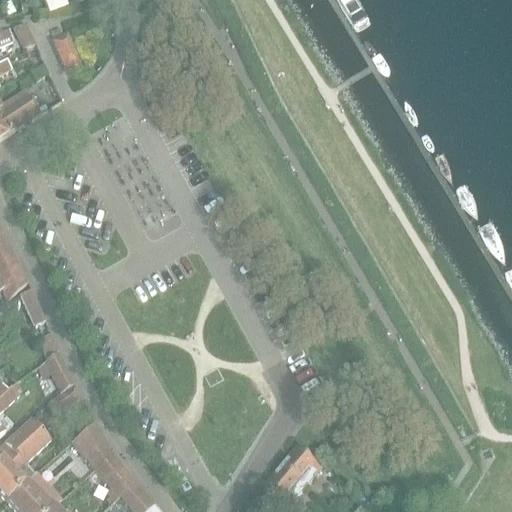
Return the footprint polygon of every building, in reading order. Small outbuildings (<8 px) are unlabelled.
[(23,51),(36,48),(25,28),(13,31),(23,51)] [(0,47),(13,43),(9,32),(0,34),(0,47)] [(72,68),(80,64),(67,36),(52,43),(64,71),(72,68)] [(0,66),(0,77),(12,71),(7,63),(0,66)] [(36,84),(49,76),(44,66),(30,74),(36,84)] [(0,111),(1,112),(0,112),(0,142),(47,113),(45,108),(36,113),(25,94),(0,108),(0,111)] [(0,273),(15,260),(0,229),(0,273)] [(0,292),(1,292),(7,304),(27,286),(15,260),(0,273),(0,292)] [(31,293),(19,298),(33,330),(45,325),(31,293)] [(40,346),(48,363),(58,356),(50,337),(44,340),(45,343),(40,346)] [(36,371),(42,382),(49,378),(61,397),(74,388),(58,356),(48,363),(42,367),(36,371)] [(0,429),(0,415),(18,398),(15,395),(19,391),(15,387),(8,393),(0,400),(0,439),(5,435),(0,429)] [(81,402),(74,388),(61,397),(61,398),(49,406),(58,418),(81,402)] [(0,463),(0,488),(50,442),(31,422),(5,447),(0,451),(0,460),(2,462),(0,463)] [(113,456),(105,443),(93,425),(70,446),(95,473),(113,456)] [(0,488),(0,498),(13,511),(43,484),(36,476),(35,476),(26,466),(51,444),(50,442),(0,488)] [(282,470),(306,490),(321,472),(297,452),(282,470)] [(123,470),(113,456),(95,473),(119,501),(120,500),(135,485),(123,470)] [(306,490),(282,470),(266,489),(290,509),(306,490)] [(13,511),(12,511),(52,511),(55,510),(62,503),(43,484),(13,511)] [(148,511),(154,507),(135,485),(120,500),(130,511),(148,511)]
